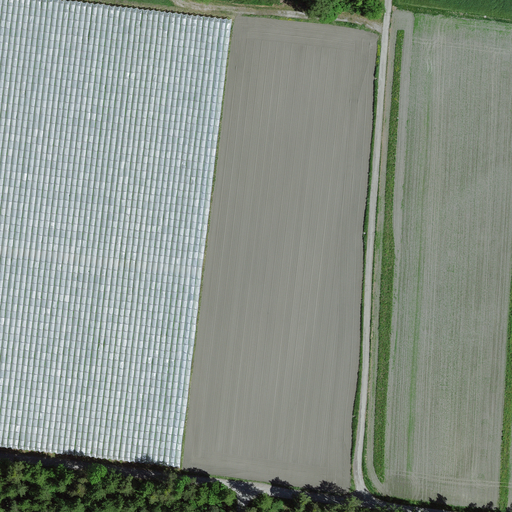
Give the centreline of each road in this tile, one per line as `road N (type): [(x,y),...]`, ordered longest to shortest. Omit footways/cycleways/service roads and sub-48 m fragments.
road 1 (track): [(368,502),(355,471),(385,28),(174,0)]
road 2 (track): [(0,458),(368,502)]
